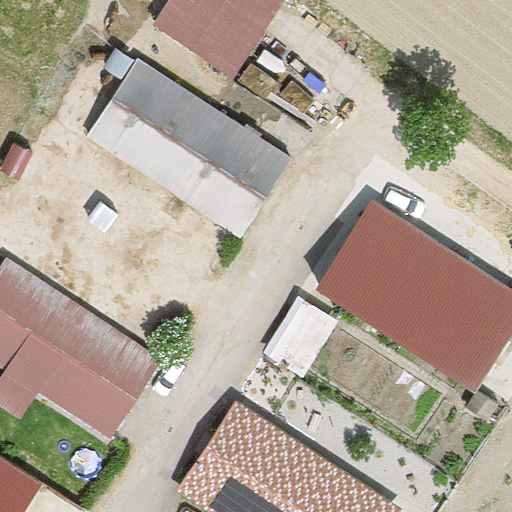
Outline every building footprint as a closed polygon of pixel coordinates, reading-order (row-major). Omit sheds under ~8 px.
[(275,0),(169,0),(159,15),(233,64),(275,0)] [(288,155),(139,58),(89,134),(238,231),(288,155)] [(511,291),(373,199),(318,283),(473,385),(511,327),(511,291)] [(0,360),(106,431),(155,359),(8,261),(0,272),(0,360)] [(316,365),(341,304),(296,285),(271,347),(316,365)] [(215,511),(391,511),(396,505),(238,403),(181,490),(215,511)] [(0,511),(20,511),(40,484),(0,457),(0,511)]
